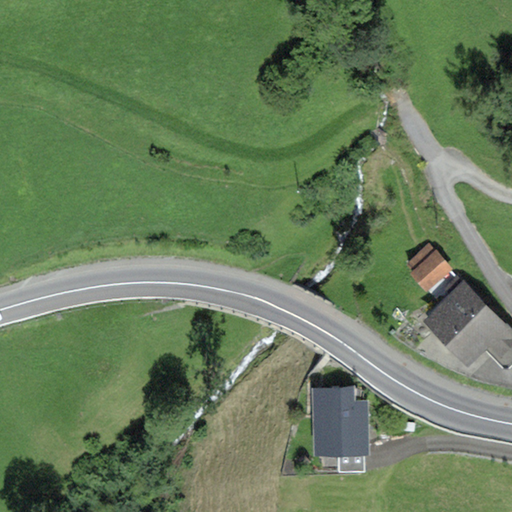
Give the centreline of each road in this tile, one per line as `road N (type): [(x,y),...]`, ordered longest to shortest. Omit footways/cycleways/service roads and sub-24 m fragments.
road 1 (primary): [(0,310),(124,284),(215,288),(298,317),(439,404),(511,425)]
road 2 (track): [(403,103),(392,95),(367,104),(279,154),(245,152),(0,58)]
